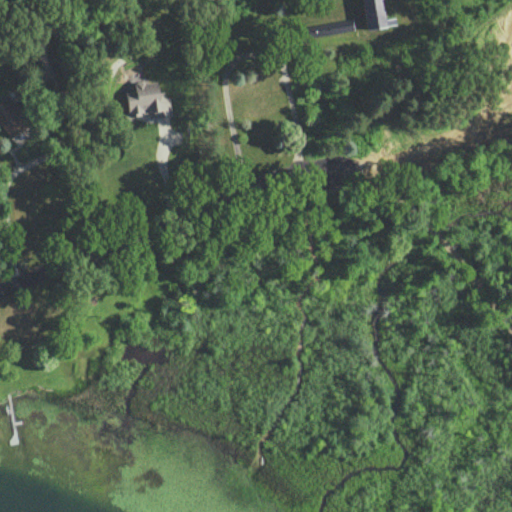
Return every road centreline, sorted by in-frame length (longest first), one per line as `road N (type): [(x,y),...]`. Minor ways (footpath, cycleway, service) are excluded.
road 1 (residential): [(0,293),(295,171),(353,181)]
road 2 (residential): [(353,181),(386,192),(432,228),(511,331)]
